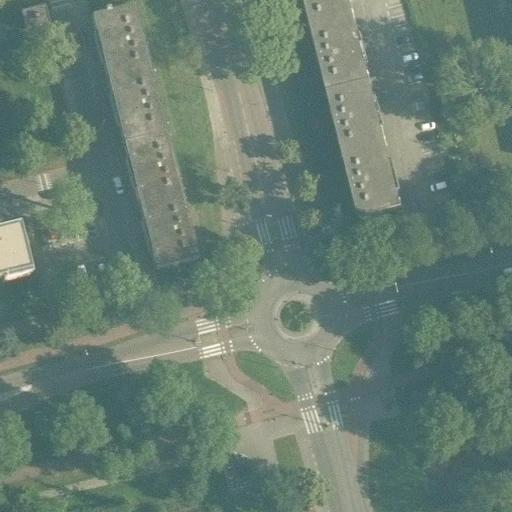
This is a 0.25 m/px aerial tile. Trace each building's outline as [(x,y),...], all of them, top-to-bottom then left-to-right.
[(303,0),(311,29),(354,18),(349,0),(303,0)] [(49,24),(47,17),(44,5),(21,11),(25,30),(49,24)] [(102,15),(93,17),(90,18),(106,80),(133,73),(149,69),(133,7),(108,13),(107,10),(103,11),(103,14),(102,15)] [(370,81),(358,34),(354,18),(311,29),(327,92),(370,81)] [(149,69),(133,73),(106,80),(122,143),(164,132),(149,69)] [(385,144),(374,97),(370,81),(327,92),(343,155),(358,151),(385,144)] [(180,196),(164,132),(122,143),(138,206),(165,199),(180,196)] [(385,144),(358,151),(343,155),(359,220),(402,209),(385,144)] [(180,196),(165,199),(138,206),(154,271),(197,261),(180,196)] [(0,280),(25,274),(26,278),(28,278),(15,228),(0,231),(0,280)]
